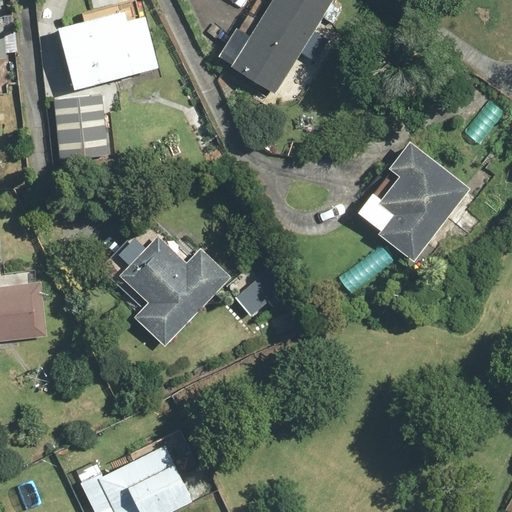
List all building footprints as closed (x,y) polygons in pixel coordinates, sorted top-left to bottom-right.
[(277,90),(332,0),(268,0),(250,31),(235,22),(216,53),(277,90)] [(59,22),(74,84),(160,63),(147,12),(129,16),(126,5),(59,22)] [(511,96),(511,52),(492,82),(511,96)] [(103,89),(54,94),(60,158),(109,154),(103,89)] [(199,103),(184,111),(205,154),(220,146),(199,103)] [(385,175),(358,209),(379,225),(376,230),(412,259),(469,188),(409,140),(391,163),(400,170),(392,180),(385,175)] [(119,271),(148,299),(135,313),(166,343),(232,276),(201,245),(193,254),(192,254),(163,226),(119,271)] [(266,299),(277,311),(291,299),(263,269),(237,294),(253,312),(266,299)] [(0,336),(45,332),(38,272),(0,276),(0,336)] [(161,511),(194,496),(168,440),(104,471),(98,459),(77,470),(96,511),(115,511),(117,511),(116,511),(161,511)]
